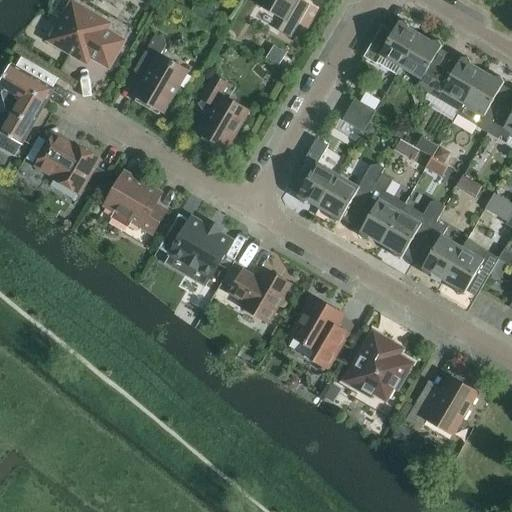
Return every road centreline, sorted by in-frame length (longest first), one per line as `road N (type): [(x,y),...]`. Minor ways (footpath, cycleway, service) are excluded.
road 1 (residential): [(250,210),(511,359)]
road 2 (residential): [(250,210),(374,0)]
road 3 (residential): [(66,100),(250,210)]
